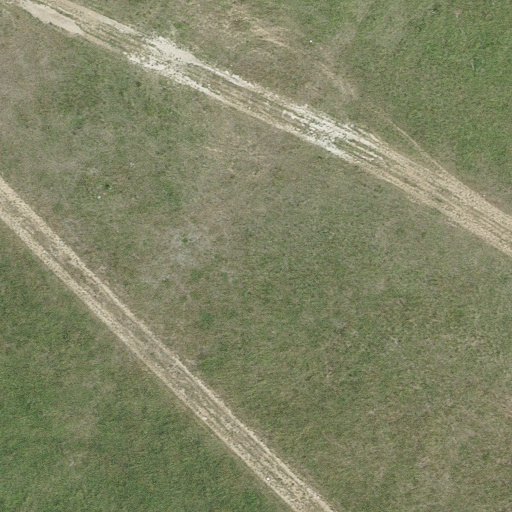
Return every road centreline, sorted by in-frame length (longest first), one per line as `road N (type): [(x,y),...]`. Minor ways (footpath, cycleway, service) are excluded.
road 1 (track): [(42,0),(351,143),(511,242)]
road 2 (track): [(328,511),(170,366),(0,185)]
